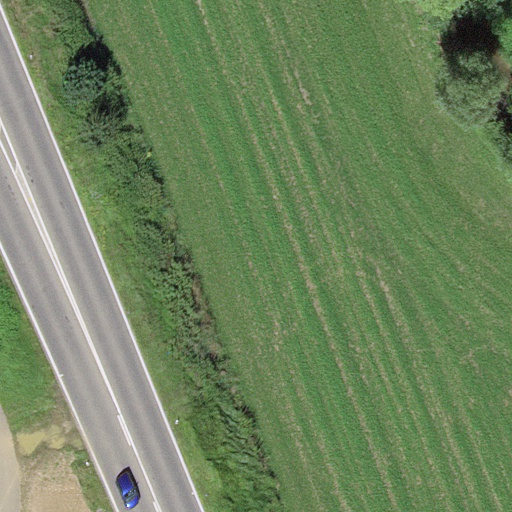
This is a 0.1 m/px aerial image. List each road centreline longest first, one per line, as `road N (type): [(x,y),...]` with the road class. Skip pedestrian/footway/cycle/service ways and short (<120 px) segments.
road 1 (primary): [(138,448),(0,89)]
road 2 (primary): [(0,174),(138,448)]
